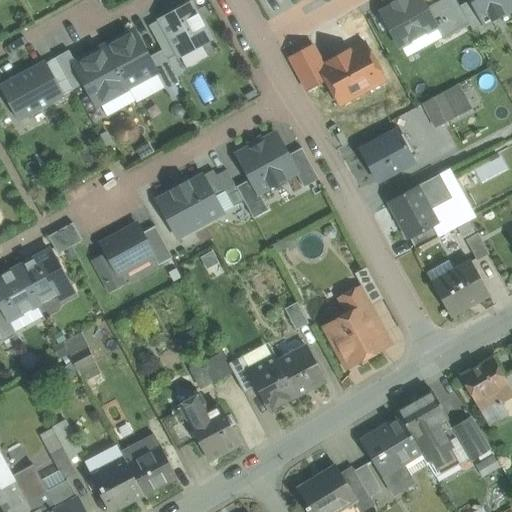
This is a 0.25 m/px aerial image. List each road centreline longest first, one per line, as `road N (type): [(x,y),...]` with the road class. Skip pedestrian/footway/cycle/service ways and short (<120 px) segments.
road 1 (residential): [(0,254),(291,96)]
road 2 (residential): [(434,358),(291,96)]
road 3 (residential): [(256,467),(434,358)]
road 4 (residential): [(147,0),(96,27),(85,7),(0,54)]
